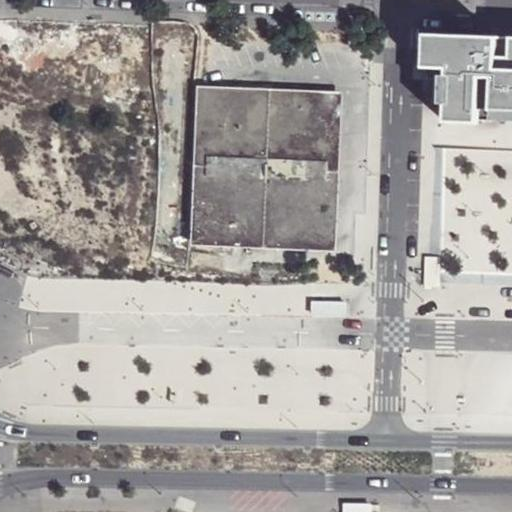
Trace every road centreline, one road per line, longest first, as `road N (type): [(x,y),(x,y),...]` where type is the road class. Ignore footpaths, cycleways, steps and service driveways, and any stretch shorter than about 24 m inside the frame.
road 1 (motorway): [(0,367),(209,424),(511,463)]
road 2 (motorway): [(511,387),(204,344),(0,293)]
road 3 (tertiary): [(0,487),(45,476),(511,483)]
road 4 (residential): [(390,441),(403,0)]
road 5 (tertiary): [(390,441),(28,433),(0,421)]
road 6 (tertiary): [(511,443),(390,441)]
